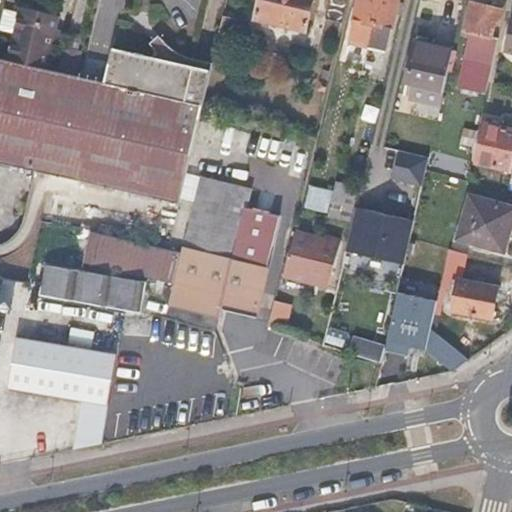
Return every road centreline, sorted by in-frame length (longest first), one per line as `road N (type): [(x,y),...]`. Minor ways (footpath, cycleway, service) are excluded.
road 1 (secondary): [(480,404),(0,504)]
road 2 (secondary): [(146,511),(487,441)]
